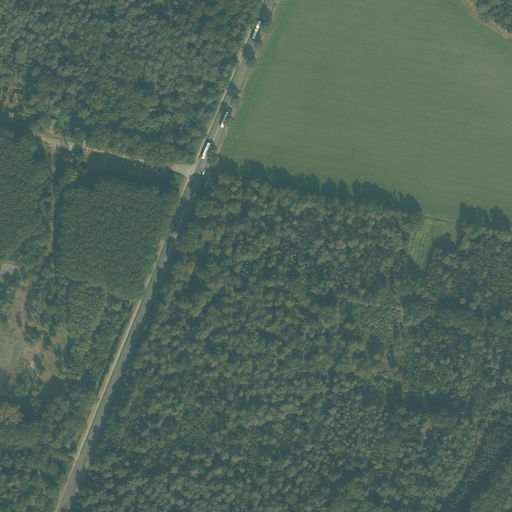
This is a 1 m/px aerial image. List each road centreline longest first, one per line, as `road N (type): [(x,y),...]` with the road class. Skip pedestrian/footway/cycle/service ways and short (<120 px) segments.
road 1 (primary): [(63,511),(270,0)]
road 2 (track): [(511,231),(199,173)]
road 3 (track): [(83,458),(364,511)]
road 4 (track): [(98,0),(84,148)]
